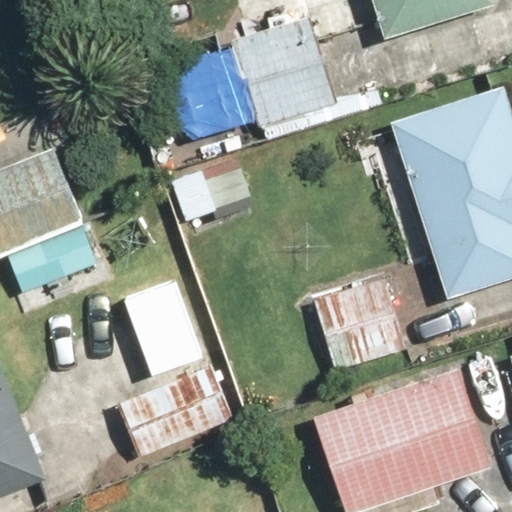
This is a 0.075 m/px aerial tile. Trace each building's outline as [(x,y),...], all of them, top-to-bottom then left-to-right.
[(386,0),(398,34),(505,0),(386,0)] [(323,17),(244,44),(278,140),(356,112),(323,17)] [(511,89),(405,122),(460,300),(511,283),(511,89)] [(0,258),(96,220),(66,147),(4,173),(0,162),(0,258)] [(262,228),(208,250),(237,320),(290,298),(262,228)] [(393,272),(319,304),(351,376),(424,344),(393,272)] [(0,506),(62,481),(0,332),(0,506)] [(471,360),(326,411),(361,511),(362,511),(507,461),(471,360)] [(224,363),(121,405),(143,457),(245,415),(224,363)]
